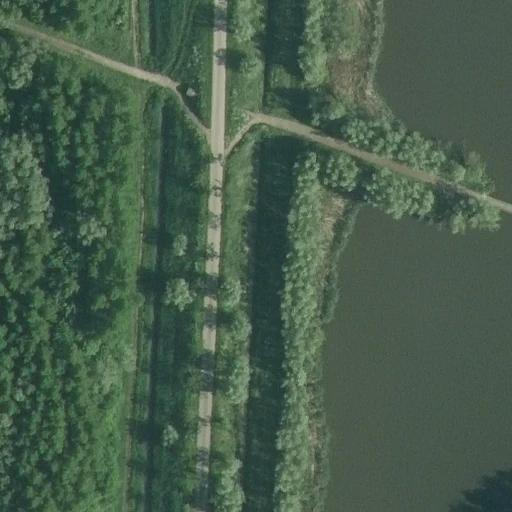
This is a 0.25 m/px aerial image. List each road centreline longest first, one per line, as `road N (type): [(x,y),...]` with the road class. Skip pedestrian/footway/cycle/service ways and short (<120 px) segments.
road 1 (track): [(198,511),(214,166)]
road 2 (track): [(214,166),(219,0)]
